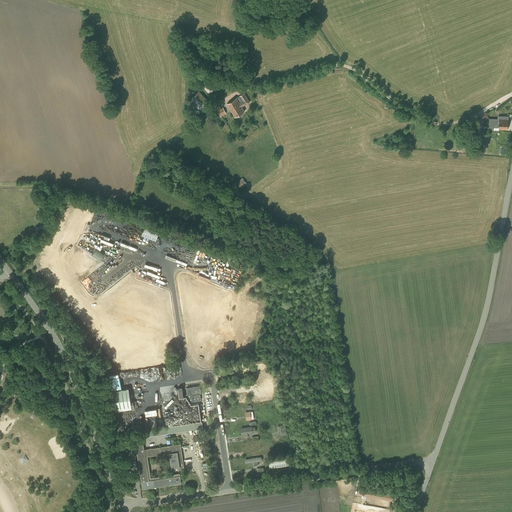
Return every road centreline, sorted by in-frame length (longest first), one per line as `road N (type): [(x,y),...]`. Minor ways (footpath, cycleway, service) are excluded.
road 1 (unclassified): [(122,507),(432,460)]
road 2 (tertiary): [(432,460),(486,308),(511,171)]
road 3 (tertiary): [(122,507),(66,360),(0,260)]
road 4 (unknown): [(151,251),(80,228),(63,258),(91,300),(143,262)]
road 5 (unclassified): [(511,94),(468,119),(439,124),(336,65)]
road 6 (unknown): [(228,491),(210,376),(190,379),(179,338)]
